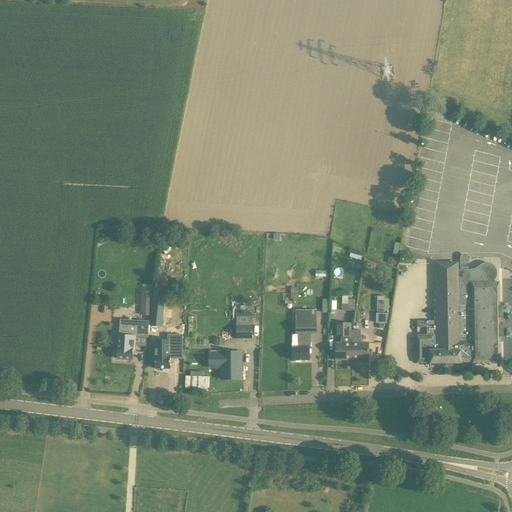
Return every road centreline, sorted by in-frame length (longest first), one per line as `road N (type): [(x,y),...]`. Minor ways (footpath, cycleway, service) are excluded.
road 1 (tertiary): [(446,462),(0,404)]
road 2 (unclassified): [(511,390),(225,403)]
